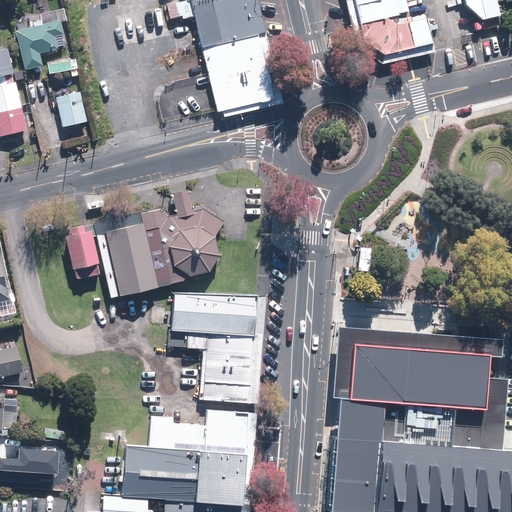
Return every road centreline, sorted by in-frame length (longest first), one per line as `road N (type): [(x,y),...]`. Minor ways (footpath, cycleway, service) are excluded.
road 1 (secondary): [(293,511),(311,267)]
road 2 (tertiary): [(0,194),(185,144)]
